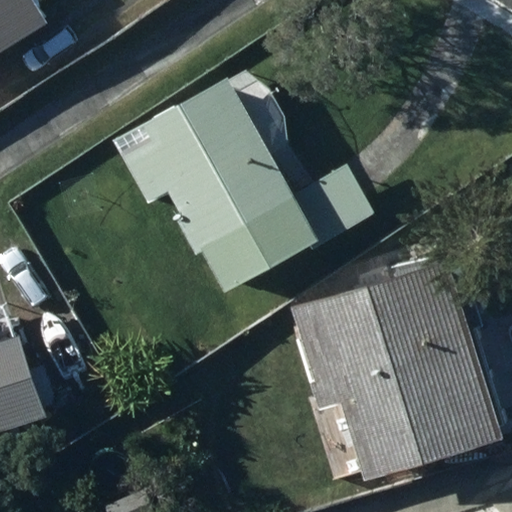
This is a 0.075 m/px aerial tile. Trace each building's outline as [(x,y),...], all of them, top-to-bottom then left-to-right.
[(0,0),(0,61),(69,17),(57,0),(0,0)] [(170,134),(134,156),(161,201),(183,188),(197,212),(192,215),(212,249),(217,245),(247,294),(394,206),(366,160),(319,188),(251,74),(165,126),(170,134)] [(318,309),(339,378),(334,379),(343,406),(367,398),(390,473),(511,434),(511,369),(478,259),(318,309)] [(0,432),(75,409),(51,331),(0,347),(0,432)] [(327,428),(303,436),(310,457),(334,450),(327,428)] [(127,496),(134,511),(157,501),(150,485),(127,496)]
